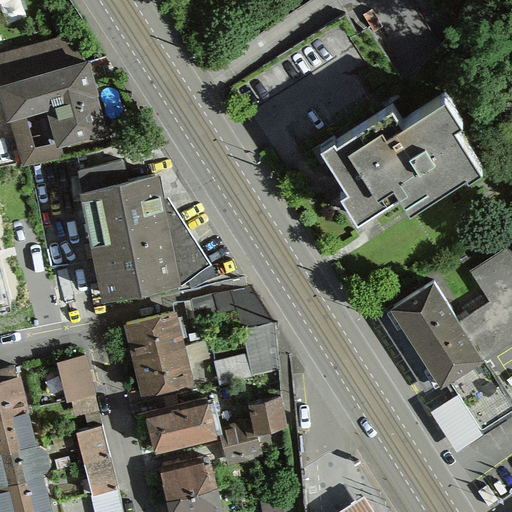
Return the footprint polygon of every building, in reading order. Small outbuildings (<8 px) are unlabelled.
[(0,83),(86,59),(72,32),(0,52),(0,83)] [(110,132),(89,58),(86,59),(0,83),(0,94),(8,120),(11,119),(28,115),(47,109),(56,142),(57,147),(62,145),(110,132)] [(480,164),(455,122),(463,117),(446,90),(404,116),(394,99),(320,145),(361,212),(404,186),(415,204),(480,164)] [(57,147),(56,142),(35,145),(28,115),(11,119),(23,164),(64,157),(62,145),(57,147)] [(164,196),(160,173),(129,180),(125,159),(77,168),(102,301),(182,284),(164,196)] [(164,196),(182,284),(212,263),(168,196),(164,196)] [(511,243),(470,268),(489,299),(465,315),(483,355),(511,337),(511,243)] [(434,276),(389,303),(439,382),(449,376),(483,355),(434,276)] [(26,330),(79,319),(72,285),(19,296),(26,330)] [(243,328),(274,322),(253,285),(191,297),(195,317),(236,309),(243,328)] [(439,382),(389,303),(373,313),(422,393),(439,382)] [(175,306),(121,320),(140,393),(194,379),(175,306)] [(279,369),(274,322),(243,328),(247,351),(214,359),(220,381),(279,369)] [(96,392),(86,352),(57,358),(67,398),(72,397),(96,392)] [(458,391),(430,410),(459,448),(511,411),(511,395),(483,355),(449,376),(458,391)] [(53,511),(18,372),(0,376),(0,511),(53,511)] [(99,408),(96,392),(72,397),(75,414),(99,408)] [(288,423),(282,393),(249,400),(252,416),(253,424),(246,426),(247,434),(258,431),(288,423)] [(207,395),(144,410),(153,449),(216,435),(207,395)] [(263,454),(258,431),(247,434),(246,426),(253,424),(252,416),(219,425),(229,463),(263,454)] [(112,457),(104,426),(77,433),(84,463),(112,457)] [(119,490),(112,457),(84,463),(92,496),(119,490)] [(205,457),(159,469),(170,511),(210,511),(218,510),(205,457)] [(124,511),(119,490),(92,496),(95,511),(124,511)] [(260,500),(262,511),(292,511),(296,511),(291,492),(260,500)] [(374,511),(362,493),(333,511),(374,511)]
